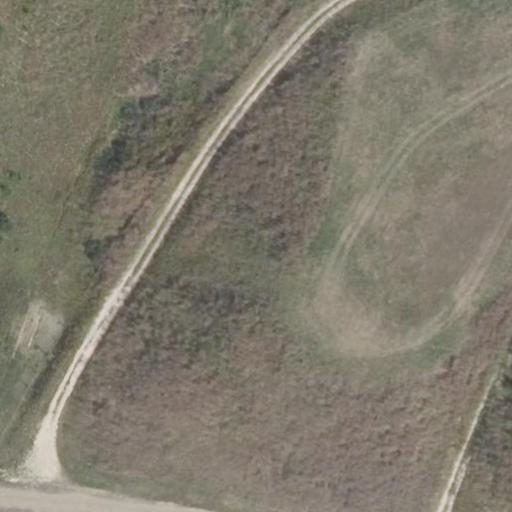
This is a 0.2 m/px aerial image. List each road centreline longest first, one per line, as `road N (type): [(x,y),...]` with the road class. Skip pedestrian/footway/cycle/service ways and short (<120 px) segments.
road 1 (track): [(31,497),(55,414),(179,193),(281,60),(347,0)]
road 2 (track): [(511,350),(463,445),(445,511)]
road 3 (unclassified): [(0,495),(139,511)]
